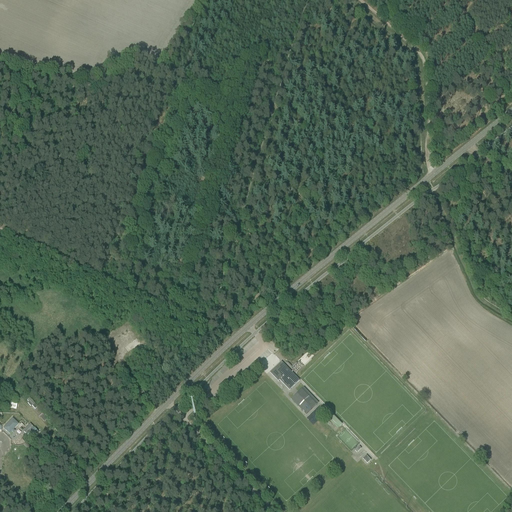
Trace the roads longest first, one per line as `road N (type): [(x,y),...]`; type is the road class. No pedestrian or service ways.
road 1 (tertiary): [(59,511),(247,326),(511,109)]
road 2 (track): [(428,177),(420,52),(356,0)]
road 3 (track): [(175,410),(275,511)]
